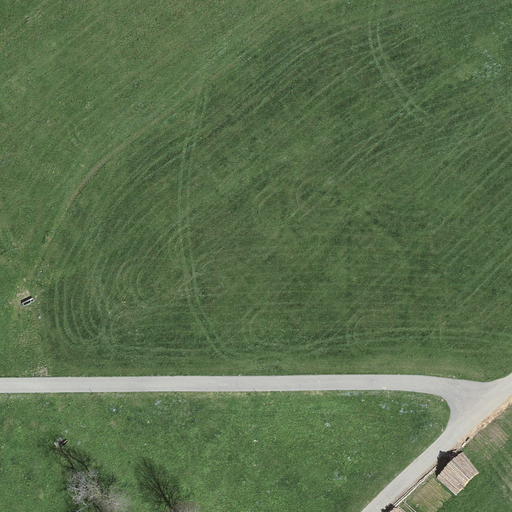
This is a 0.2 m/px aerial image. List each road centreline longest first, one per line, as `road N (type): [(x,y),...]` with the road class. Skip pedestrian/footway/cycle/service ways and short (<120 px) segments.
road 1 (track): [(0,386),(411,384),(492,399)]
road 2 (track): [(511,382),(368,511)]
